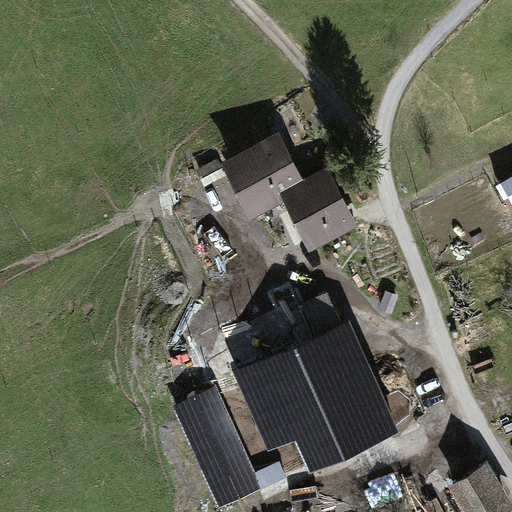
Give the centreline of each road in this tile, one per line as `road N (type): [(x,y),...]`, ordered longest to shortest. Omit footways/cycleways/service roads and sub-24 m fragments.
road 1 (unclassified): [(511,487),(469,407),(386,176),(383,124),(401,78),(475,0)]
road 2 (track): [(386,176),(356,125),(241,0)]
